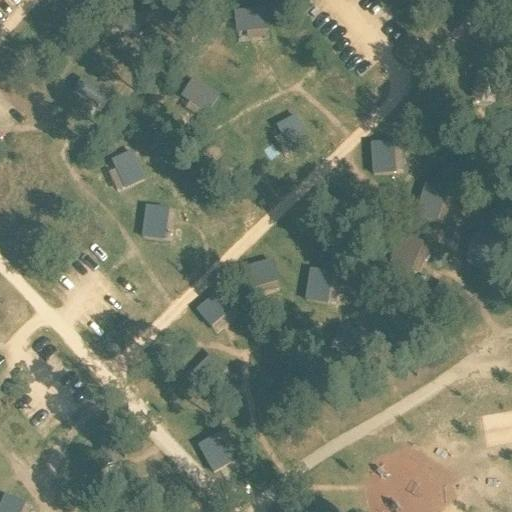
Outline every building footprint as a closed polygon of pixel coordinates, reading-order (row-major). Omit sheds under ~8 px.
[(235,12),(236,34),(271,32),(270,10),(235,12)] [(478,102),(499,102),(499,75),(478,75),(478,102)] [(105,107),(112,94),(83,80),(76,92),(105,107)] [(190,113),(207,122),(222,94),(205,85),(190,113)] [(300,116),(279,127),(293,154),(314,143),(300,116)] [(127,190),(148,181),(139,162),(118,171),(127,190)] [(148,207),(144,238),(168,241),(172,210),(148,207)] [(24,367),(29,373),(41,364),(48,373),(60,364),(47,348),(24,367)] [(0,511),(25,511),(29,504),(7,496),(0,511)]
